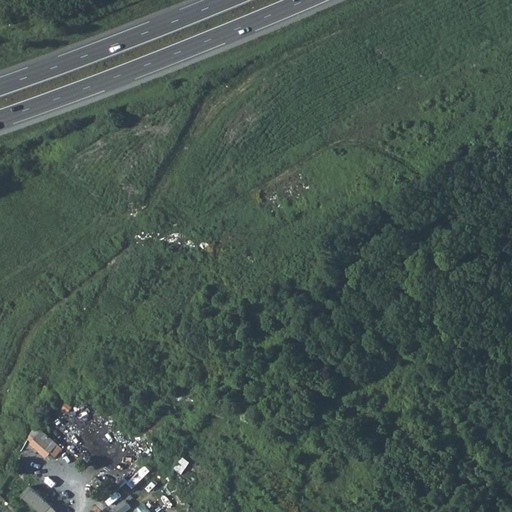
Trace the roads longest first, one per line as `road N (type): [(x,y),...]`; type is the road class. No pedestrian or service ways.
road 1 (track): [(404,0),(282,56),(220,99),(133,215),(128,245)]
road 2 (trunk): [(0,118),(306,0)]
road 3 (trunk): [(227,0),(0,86)]
